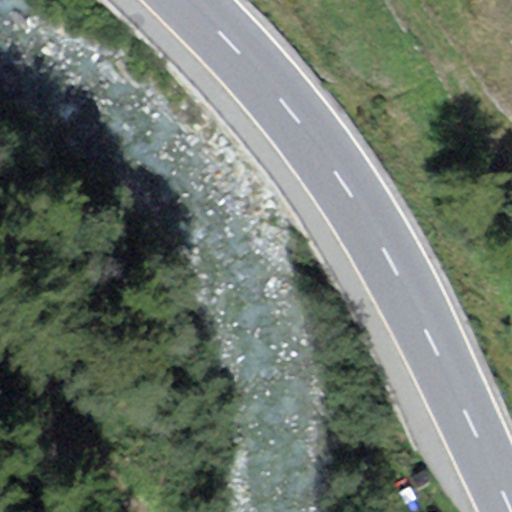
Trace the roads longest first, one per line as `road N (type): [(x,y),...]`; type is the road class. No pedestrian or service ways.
road 1 (tertiary): [(180,0),(306,141),(381,258),(510,511)]
road 2 (track): [(70,511),(56,447),(0,411)]
